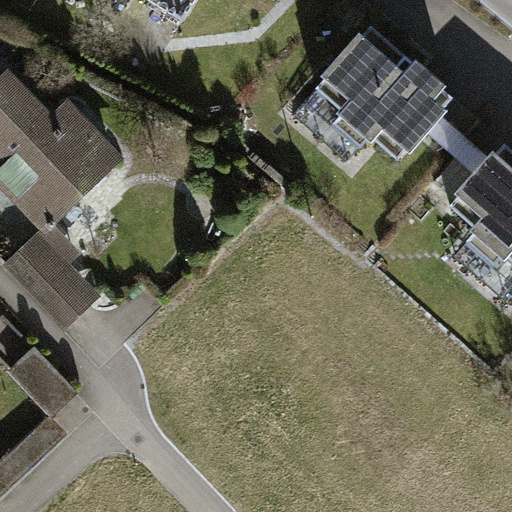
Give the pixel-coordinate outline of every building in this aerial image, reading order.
[(453,98),(369,26),(316,87),(400,159),(453,98)] [(57,116),(14,71),(0,83),(0,171),(50,224),(124,154),(73,101),(57,116)] [(511,138),(507,134),(448,200),(511,256),(511,138)] [(45,233),(11,265),(68,326),(102,293),(45,233)] [(47,343),(18,364),(52,411),(81,390),(47,343)]
